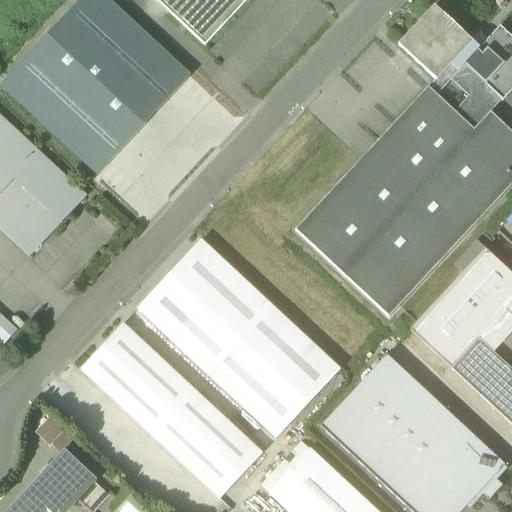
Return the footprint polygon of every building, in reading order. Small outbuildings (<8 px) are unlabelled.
[(0,0),(0,50),(46,0),(0,0)] [(104,0),(81,0),(0,87),(97,178),(189,78),(104,0)] [(152,0),(204,48),(248,0),(152,0)] [(435,82),(436,83),(450,67),(471,44),(472,44),(433,8),(397,47),(435,82)] [(511,40),(499,28),(478,51),(476,53),(482,58),(487,52),(502,67),(484,86),(463,67),(457,73),(458,74),(450,82),(468,99),(454,114),(473,132),(489,114),(501,102),(502,103),(511,91),(511,40)] [(471,44),(450,67),(457,73),(463,67),(484,86),(502,67),(487,52),(482,58),(476,53),(478,51),(471,44)] [(427,90),(436,98),(450,82),(458,74),(457,73),(450,67),(436,83),(435,82),(427,90)] [(468,99),(450,82),(436,98),(454,114),(468,99)] [(511,186),(511,135),(489,114),(473,132),(454,114),(436,98),(427,90),(294,233),(388,320),(511,186)] [(0,120),(0,230),(29,257),(83,198),(0,120)] [(339,372),(200,243),(136,312),(275,441),(339,372)] [(450,370),(511,427),(511,372),(493,355),(478,342),(504,313),(511,320),(511,277),(484,252),(409,332),(450,370)] [(478,342),(493,355),(511,334),(511,320),(504,313),(478,342)] [(0,342),(3,346),(17,331),(0,315),(0,342)] [(261,456),(122,327),(80,372),(219,501),(261,456)] [(320,429),(408,511),(462,511),(504,467),(386,358),(320,429)] [(35,434),(49,448),(65,431),(51,417),(35,434)] [(260,488),(268,496),(309,452),(300,444),(260,488)] [(7,511),(45,511),(67,511),(96,482),(63,452),(7,511)] [(268,496),(285,511),(373,511),(309,452),(268,496)]
